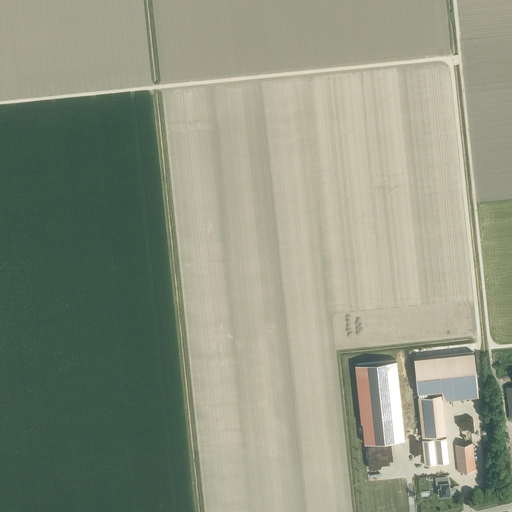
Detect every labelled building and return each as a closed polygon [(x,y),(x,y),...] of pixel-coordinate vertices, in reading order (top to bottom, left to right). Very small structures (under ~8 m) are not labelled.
[(417,393),(419,393),(419,396),(426,395),(426,392),(477,387),(474,352),(414,358),(417,393)] [(364,443),(404,439),(396,360),(356,364),(364,443)] [(418,397),(422,437),(446,434),(442,394),(418,397)] [(446,438),(435,439),(437,463),(449,462),(446,438)] [(422,441),(424,465),(437,463),(435,439),(422,441)] [(458,471),(475,469),(472,443),(455,445),(458,471)] [(441,489),(438,489),(439,496),(450,495),(449,483),(448,483),(447,479),(440,479),(437,480),(437,482),(440,482),(441,489)]
